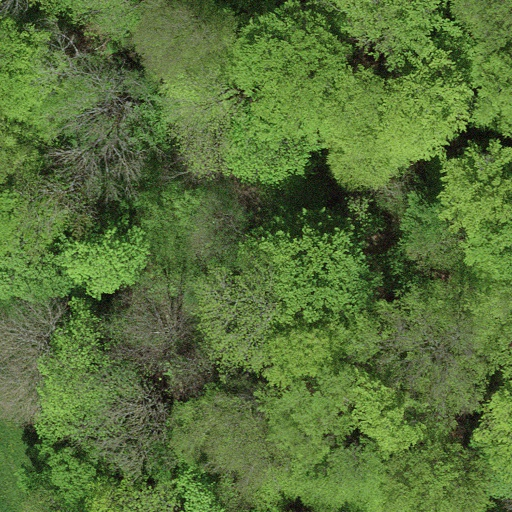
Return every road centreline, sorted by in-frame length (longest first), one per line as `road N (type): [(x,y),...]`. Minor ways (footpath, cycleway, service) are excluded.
road 1 (track): [(112,0),(72,45),(50,138),(61,295),(96,511)]
road 2 (track): [(437,0),(511,108)]
